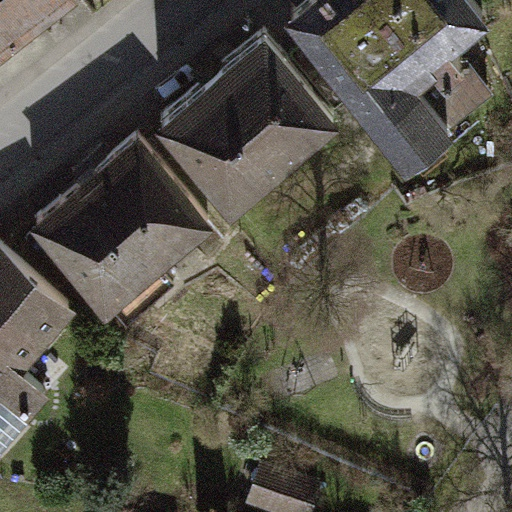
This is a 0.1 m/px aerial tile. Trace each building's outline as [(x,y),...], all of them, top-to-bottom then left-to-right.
[(0,0),(0,48),(72,0),(0,0)] [(474,0),(326,0),(389,83),(483,12),(474,0)] [(316,2),(289,25),(392,154),(423,131),(316,2)] [(334,119),(275,39),(168,117),(227,197),(334,119)] [(215,213),(149,137),(44,228),(110,304),(215,213)] [(4,248),(0,252),(0,447),(50,394),(20,366),(72,310),(4,248)] [(268,455),(254,498),(297,511),(317,511),(329,475),(268,455)]
